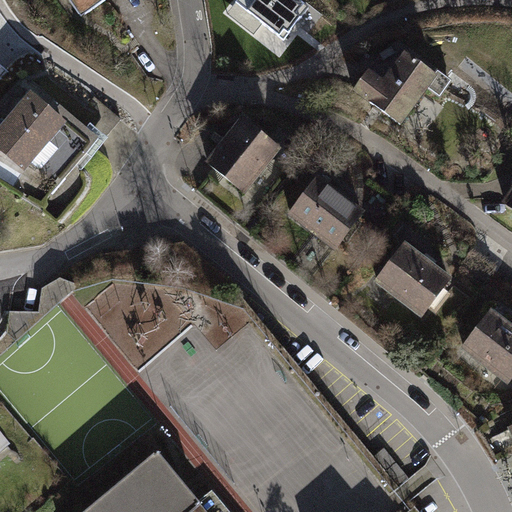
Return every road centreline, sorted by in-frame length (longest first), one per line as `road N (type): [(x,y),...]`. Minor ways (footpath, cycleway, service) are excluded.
road 1 (residential): [(133,174),(442,433),(493,511)]
road 2 (residential): [(511,242),(341,118),(252,89)]
road 3 (residential): [(133,174),(71,238),(0,265)]
